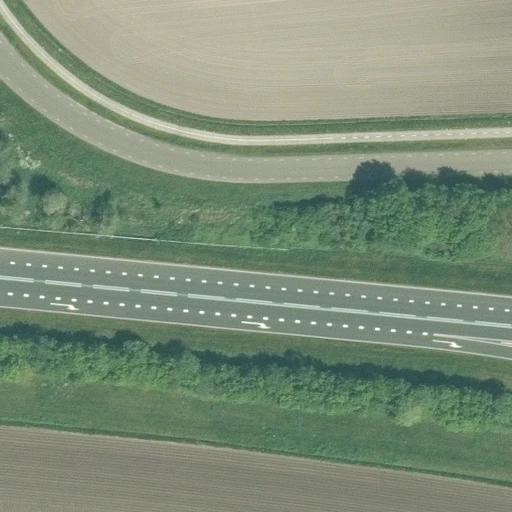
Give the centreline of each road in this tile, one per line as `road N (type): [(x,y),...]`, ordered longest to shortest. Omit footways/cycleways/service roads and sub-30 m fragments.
road 1 (tertiary): [(511,163),(195,170),(135,153),(77,122),(29,88),(0,54)]
road 2 (trunk): [(432,320),(0,278)]
